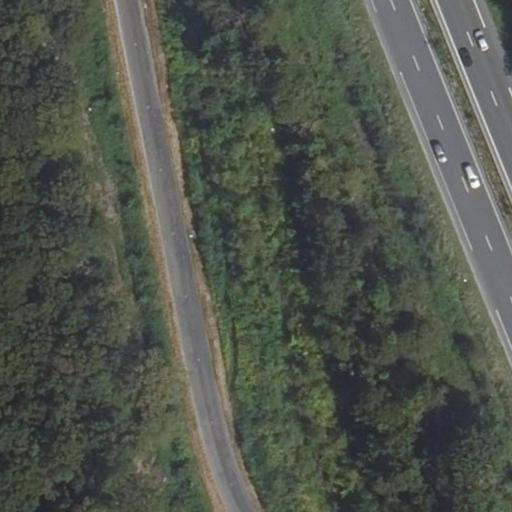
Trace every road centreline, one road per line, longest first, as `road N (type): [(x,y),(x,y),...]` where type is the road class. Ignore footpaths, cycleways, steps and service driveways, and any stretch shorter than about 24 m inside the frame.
road 1 (tertiary): [(251,511),(227,473),(130,0)]
road 2 (trunk): [(391,0),(511,300)]
road 3 (trunk): [(511,142),(455,0)]
